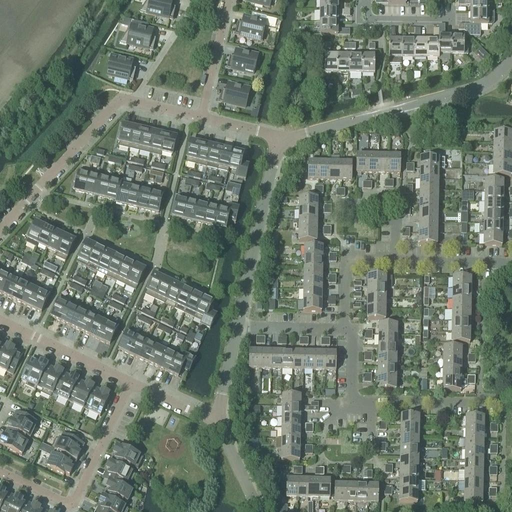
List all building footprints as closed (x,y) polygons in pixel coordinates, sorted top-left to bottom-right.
[(170,8),(172,2),(165,0),(149,0),(149,3),(147,2),(140,13),(147,15),(146,15),(172,21),(175,9),(170,8)] [(268,8),(270,0),(243,0),(243,2),(268,8)] [(337,6),(337,0),(319,0),(319,11),(337,12),(337,11),(337,6)] [(488,1),(470,1),(464,1),(458,1),(458,6),(470,7),(470,13),(488,14),(488,13),(488,1)] [(343,12),(337,11),(337,12),(319,11),(319,24),(337,24),(337,17),(349,18),(349,12),(343,12)] [(493,24),(494,14),(488,13),(488,14),(470,13),(470,26),(464,26),(464,32),(469,37),(480,37),(480,26),(491,26),(493,24)] [(260,42),(265,24),(244,19),(242,25),(237,24),(235,36),(260,42)] [(337,31),(337,24),(319,24),(319,37),(349,37),(349,31),(337,31)] [(151,39),(152,32),(131,27),(129,34),(127,33),(120,44),(127,45),(126,46),(152,52),(155,40),(151,39)] [(394,41),(394,29),(388,29),(388,65),(401,65),(401,59),(401,41),(394,41)] [(426,59),(426,42),(420,42),(420,35),(420,29),(414,29),(414,35),(414,41),(413,59),(426,59)] [(438,32),(438,30),(433,30),(432,42),(426,42),(426,59),(439,59),(439,55),(438,55),(438,38),(438,32)] [(450,55),(450,38),(438,38),(438,55),(439,55),(450,55)] [(464,56),(464,38),(450,38),(450,55),(464,56)] [(413,59),(414,41),(401,41),(401,59),(413,59)] [(252,76),(257,57),(236,52),(234,59),(229,58),(227,70),(252,76)] [(336,74),(336,57),(324,57),(323,74),(336,74)] [(349,75),(349,57),(336,57),(336,74),(349,75)] [(361,75),(361,57),(349,57),(349,75),(361,75)] [(374,75),(374,57),(361,57),(361,75),(374,75)] [(131,70),(132,63),(111,58),(106,77),(132,83),(135,71),(131,70)] [(244,109),(249,91),(228,86),(226,92),(221,91),(219,103),(244,109)] [(128,127),(127,127),(123,126),(121,134),(118,133),(117,140),(119,141),(118,148),(129,150),(134,128),(128,127)] [(134,129),(134,128),(129,150),(139,153),(144,131),(138,129),(138,130),(134,129)] [(145,131),(144,131),(139,153),(150,155),(155,133),(149,132),(148,132),(145,131)] [(155,134),(155,133),(150,155),(160,158),(161,154),(165,136),(159,134),(159,135),(155,134)] [(511,145),(511,134),(494,133),(493,145),(511,145)] [(172,138),(172,137),(165,136),(161,154),(172,156),(176,139),(172,138)] [(195,143),(190,142),(185,164),(196,166),(201,144),(195,143)] [(207,146),(201,144),(196,166),(206,169),(212,147),(211,146),(211,147),(207,146)] [(511,156),(511,145),(493,145),(493,155),(511,156)] [(218,149),(218,148),(212,147),(206,169),(217,171),(222,149),(222,150),(218,149)] [(228,151),(222,149),(217,171),(227,173),(228,170),(233,152),(232,151),(232,152),(228,151)] [(239,154),(239,153),(233,152),(228,170),(238,172),(237,178),(245,180),(248,166),(241,164),(243,155),(239,154)] [(511,167),(511,156),(493,155),(493,167),(511,167)] [(367,174),(367,156),(356,156),(356,174),(367,174)] [(378,175),(378,156),(367,156),(367,174),(378,175)] [(389,175),(389,157),(378,156),(378,175),(389,175)] [(400,175),(400,157),(389,157),(389,175),(400,175)] [(444,159),(438,159),(420,158),(420,170),(438,170),(438,171),(444,171),(444,159)] [(318,181),(319,163),(308,163),(307,181),(318,181)] [(329,182),(330,163),(319,163),(318,181),(329,182)] [(340,182),(341,164),(330,163),(329,182),(340,182)] [(351,182),(352,164),(341,164),(340,182),(351,182)] [(511,178),(511,167),(493,167),(493,177),(511,178)] [(85,195),(90,173),(79,170),(77,177),(75,176),(73,183),(76,184),(74,192),(85,195)] [(438,181),(438,171),(438,170),(420,170),(420,180),(438,181)] [(95,197),(100,175),(90,173),(85,195),(95,197)] [(106,200),(111,178),(100,175),(95,197),(106,200)] [(122,182),(122,181),(111,178),(106,200),(116,202),(121,182),(122,182)] [(438,192),(438,181),(420,180),(419,191),(438,192)] [(503,193),(503,182),(485,181),(484,192),(503,193)] [(131,185),(122,182),(121,182),(116,202),(115,205),(126,207),(131,185)] [(142,187),(132,185),(131,185),(126,207),(137,210),(142,187)] [(147,212),(153,190),(142,187),(137,210),(147,212)] [(153,190),(147,212),(158,215),(163,192),(153,190)] [(437,203),(438,192),(419,191),(419,202),(437,203)] [(462,201),(472,201),(473,192),(462,192),(462,201)] [(502,204),(503,193),(484,192),(484,203),(502,204)] [(183,221),(188,199),(177,196),(172,218),(183,221)] [(193,223),(199,201),(188,199),(183,221),(193,223)] [(317,210),(317,199),(299,199),(299,210),(317,210)] [(204,226),(209,204),(199,201),(193,223),(204,226)] [(437,213),(437,203),(419,202),(419,213),(437,213)] [(502,215),(502,204),(484,203),(484,214),(502,215)] [(214,228),(220,206),(209,204),(204,226),(214,228)] [(230,206),(230,209),(220,206),(214,228),(225,231),(227,222),(235,223),(238,208),(230,206)] [(317,221),(317,210),(299,210),(298,221),(317,221)] [(437,224),(437,213),(419,213),(419,224),(437,224)] [(502,226),(502,215),(484,214),(484,225),(502,226)] [(316,232),(317,221),(298,221),(298,232),(316,232)] [(37,245),(45,228),(35,223),(31,231),(29,230),(26,237),(28,238),(25,244),(36,249),(37,245)] [(437,235),(437,224),(419,224),(419,235),(437,235)] [(502,226),(484,225),(479,225),(478,236),(483,236),(502,236),(502,226)] [(47,250),(55,233),(45,228),(37,245),(47,250)] [(316,243),(316,232),(298,232),(298,243),(316,243)] [(56,254),(65,237),(55,233),(47,250),(56,254)] [(437,246),(437,235),(419,235),(418,246),(437,246)] [(501,248),(502,236),(483,236),(483,247),(501,248)] [(65,263),(75,242),(65,237),(56,254),(54,258),(65,263)] [(86,268),(96,248),(86,243),(76,264),(86,268)] [(322,259),(322,248),(304,247),(304,258),(322,259)] [(96,273),(105,252),(96,248),(86,268),(96,273)] [(105,278),(115,257),(105,252),(96,273),(105,278)] [(115,282),(125,262),(115,257),(105,278),(115,282)] [(322,270),(322,259),(304,258),(303,269),(322,270)] [(125,287),(135,266),(125,262),(115,282),(125,287)] [(135,292),(145,271),(135,266),(125,287),(135,292)] [(321,280),(322,270),(303,269),(303,280),(321,280)] [(1,295),(11,275),(1,270),(0,273),(0,295),(2,296),(2,295),(1,295)] [(20,284),(21,280),(11,275),(1,295),(2,295),(5,297),(5,298),(11,301),(12,300),(11,300),(19,283),(20,284)] [(154,301),(164,280),(154,275),(144,296),(154,301)] [(385,288),(386,277),(367,277),(367,288),(385,288)] [(470,290),(471,279),(452,278),(452,290),(470,290)] [(164,305),(174,285),(164,280),(154,301),(164,305)] [(321,291),(321,280),(303,280),(303,291),(321,291)] [(29,288),(20,284),(19,283),(11,300),(12,300),(15,302),(21,305),(21,304),(29,288)] [(30,310),(40,289),(30,284),(29,288),(21,304),(21,305),(25,306),(25,307),(30,310)] [(174,310),(183,289),(174,285),(164,305),(174,310)] [(385,299),(385,288),(367,288),(367,299),(385,299)] [(41,314),(50,294),(40,289),(30,310),(36,312),(37,312),(41,314)] [(184,315),(193,294),(183,289),(174,310),(184,315)] [(278,300),(278,289),(269,289),(269,300),(278,300)] [(470,301),(470,290),(452,290),(452,300),(470,301)] [(321,302),(321,291),(303,291),(303,302),(321,302)] [(193,319),(203,299),(193,294),(184,315),(193,319)] [(60,323),(70,303),(59,298),(50,318),(54,320),(54,321),(60,324),(60,323)] [(209,312),(213,303),(203,299),(193,319),(203,324),(202,326),(209,329),(216,315),(209,312)] [(385,310),(385,299),(367,299),(367,310),(385,310)] [(470,312),(470,301),(452,300),(452,311),(470,312)] [(321,313),(321,302),(303,302),(303,313),(321,313)] [(70,328),(79,308),(70,303),(60,323),(64,325),(70,328)] [(80,332),(89,312),(79,308),(70,328),(74,329),(74,330),(80,333),(80,332)] [(385,321),(385,310),(367,310),(367,321),(385,321)] [(470,322),(470,312),(452,311),(452,322),(470,322)] [(98,321),(99,317),(89,312),(80,332),(84,334),(83,335),(90,338),(90,337),(89,337),(97,320),(98,321)] [(107,325),(98,321),(97,320),(89,337),(90,337),(93,339),(99,342),(107,325)] [(109,346),(119,326),(108,321),(107,325),(99,342),(105,345),(105,344),(109,346)] [(469,333),(470,322),(452,322),(451,333),(469,333)] [(396,337),(397,325),(378,325),(378,336),(396,337)] [(128,356),(138,335),(128,330),(118,351),(123,353),(122,353),(128,356)] [(469,344),(469,333),(451,333),(451,344),(469,344)] [(138,360),(148,340),(138,335),(128,356),(134,359),(134,358),(138,360)] [(396,348),(396,337),(378,336),(378,347),(396,348)] [(148,365),(158,345),(148,340),(138,360),(144,363),(148,364),(148,365)] [(158,369),(167,349),(158,345),(148,365),(148,364),(147,365),(154,368),(154,367),(157,369),(158,369)] [(12,353),(14,350),(7,347),(6,349),(0,361),(0,370),(6,374),(7,373),(12,376),(22,356),(15,353),(15,354),(12,353)] [(396,359),(396,348),(378,347),(378,358),(396,359)] [(461,359),(461,348),(443,348),(443,359),(461,359)] [(176,358),(177,354),(167,349),(158,369),(157,369),(157,370),(163,373),(164,372),(167,374),(168,374),(175,357),(176,358)] [(259,370),(259,352),(249,352),(248,370),(259,370)] [(270,371),(270,352),(259,352),(259,370),(270,371)] [(281,371),(281,353),(270,352),(270,371),(281,371)] [(292,371),(292,353),(281,353),(281,371),(292,371)] [(303,371),(303,353),(292,353),(292,371),(303,371)] [(314,372),(314,353),(303,353),(303,371),(314,372)] [(324,372),(325,354),(314,353),(314,372),(324,372)] [(335,372),(336,354),(325,354),(324,372),(335,372)] [(188,373),(195,360),(188,356),(185,362),(176,358),(175,357),(168,374),(167,374),(173,377),(178,379),(182,370),(188,373)] [(396,369),(396,359),(378,358),(378,369),(396,369)] [(461,371),(461,359),(443,359),(442,370),(461,371)] [(36,364),(37,364),(30,360),(21,380),(27,383),(25,387),(35,392),(37,388),(37,387),(46,368),(47,366),(40,363),(39,366),(36,364)] [(52,371),(46,368),(37,387),(37,388),(42,390),(40,394),(50,399),(52,395),(61,375),(62,375),(63,373),(55,370),(54,373),(52,372),(52,371)] [(396,380),(396,369),(378,369),(377,380),(396,380)] [(460,382),(461,371),(442,370),(442,381),(460,382)] [(425,381),(425,371),(418,371),(417,381),(425,381)] [(68,378),(62,375),(61,375),(52,395),(58,397),(57,398),(67,403),(68,402),(67,402),(77,382),(77,383),(78,381),(71,377),(69,380),(67,379),(68,378)] [(395,391),(396,380),(377,380),(377,391),(395,391)] [(460,393),(460,382),(442,381),(442,392),(460,393)] [(83,385),(77,383),(77,382),(67,402),(68,402),(73,405),(83,410),(83,409),(92,390),(93,388),(86,384),(85,387),(82,386),(83,385)] [(98,393),(92,390),(83,409),(83,410),(88,412),(88,413),(100,418),(108,401),(107,400),(109,395),(101,392),(100,395),(98,394),(98,393)] [(282,407),(300,408),(300,397),(282,397),(282,407)] [(300,408),(282,407),(281,419),(300,419),(300,413),(318,413),(318,409),(310,408),(300,408)] [(34,429),(36,423),(17,414),(14,421),(15,421),(14,423),(11,422),(7,429),(9,430),(29,439),(29,440),(34,430),(34,429)] [(418,428),(419,417),(400,416),(400,428),(418,428)] [(483,429),(483,418),(465,418),(465,429),(483,429)] [(299,430),(300,419),(281,419),(281,429),(299,430)] [(418,439),(418,428),(400,428),(400,439),(418,439)] [(299,441),(299,430),(281,429),(281,440),(299,441)] [(483,440),(483,429),(465,429),(465,440),(483,440)] [(26,445),(29,439),(9,430),(6,436),(7,436),(6,439),(3,437),(0,444),(5,447),(4,448),(21,456),(27,445),(26,445)] [(79,451),(82,445),(62,436),(60,441),(55,440),(51,450),(55,452),(55,451),(75,461),(74,461),(76,462),(80,455),(77,453),(78,451),(79,451)] [(418,450),(418,439),(400,439),(400,449),(418,450)] [(299,441),(281,440),(275,440),(275,451),(281,451),(299,451),(299,441)] [(483,451),(483,440),(465,440),(464,451),(483,451)] [(122,449),(121,450),(116,448),(113,455),(116,457),(115,459),(114,459),(111,464),(111,465),(131,474),(133,468),(138,470),(143,459),(122,449)] [(418,461),(418,450),(400,449),(399,460),(418,461)] [(72,467),(74,461),(75,461),(55,451),(55,452),(52,457),(46,468),(64,476),(64,475),(69,477),(73,470),(70,469),(71,466),(72,467)] [(299,463),(299,451),(281,451),(281,462),(299,463)] [(482,462),(483,451),(464,451),(464,462),(482,462)] [(417,471),(418,461),(399,460),(399,471),(417,471)] [(482,473),(482,462),(464,462),(464,473),(482,473)] [(111,465),(111,464),(109,463),(106,471),(109,472),(108,474),(107,474),(104,480),(109,483),(123,489),(124,489),(126,484),(130,486),(135,476),(131,474),(111,465)] [(417,482),(417,471),(399,471),(399,482),(417,482)] [(482,484),(482,473),(464,473),(464,483),(482,484)] [(296,499),(297,481),(286,480),(285,499),(296,499)] [(307,499),(308,481),(297,481),(296,499),(307,499)] [(318,499),(319,481),(308,481),(307,499),(318,499)] [(329,500),(330,482),(319,481),(318,499),(329,500)] [(417,493),(417,482),(399,482),(399,493),(417,493)] [(132,493),(124,489),(123,489),(109,483),(106,490),(109,491),(108,493),(107,493),(104,499),(124,508),(126,503),(127,503),(132,493)] [(481,494),(482,484),(464,483),(463,494),(481,494)] [(344,504),(345,486),(334,485),(333,504),(344,504)] [(355,504),(356,486),(345,486),(344,504),(355,504)] [(367,505),(367,486),(356,486),(355,504),(367,505)] [(378,505),(378,487),(367,486),(367,505),(378,505)] [(4,496),(5,493),(0,490),(0,511),(8,511),(15,500),(14,500),(6,496),(6,497),(4,496)] [(417,504),(417,493),(399,493),(399,504),(417,504)] [(481,506),(481,494),(463,494),(463,505),(481,506)] [(21,504),(22,501),(15,498),(14,500),(15,500),(8,511),(30,511),(32,508),(24,504),(23,505),(21,504)] [(104,499),(102,498),(99,505),(102,506),(101,509),(100,508),(97,511),(127,511),(128,510),(124,508),(104,499)]
